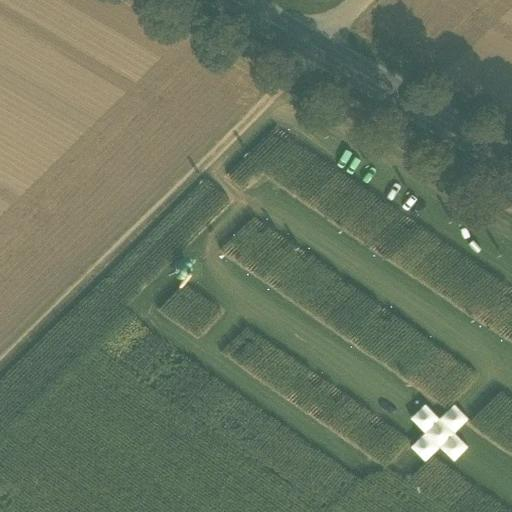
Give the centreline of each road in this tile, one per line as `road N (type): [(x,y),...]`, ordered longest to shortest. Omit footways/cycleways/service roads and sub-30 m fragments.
road 1 (track): [(0,365),(316,52)]
road 2 (primary): [(316,52),(511,165)]
